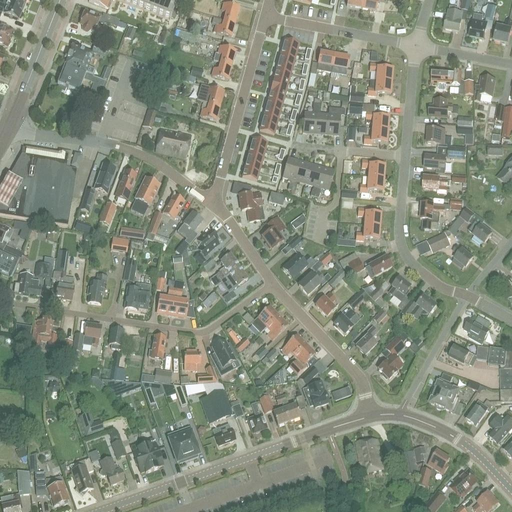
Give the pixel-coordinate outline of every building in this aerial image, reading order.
[(23,8),(2,0),(0,0),(0,5),(6,8),(3,14),(18,20),(23,8)] [(26,0),(2,0),(23,8),(26,0)] [(112,0),(121,0),(170,19),(177,0),(176,0),(89,0),(88,3),(109,11),(112,0)] [(361,10),(362,0),(347,0),(346,7),(361,10)] [(362,0),(361,10),(376,13),(378,1),(377,1),(377,0),(362,0)] [(468,12),(469,12),(471,0),(463,0),(461,10),(463,11),(468,12)] [(223,20),(234,24),(239,8),(223,4),(221,12),(225,14),(223,20)] [(496,8),(490,6),(487,19),(493,21),(496,8)] [(460,23),(461,21),(462,12),(457,11),(458,9),(450,7),(449,12),(448,12),(447,18),(444,30),(459,33),(461,23),(460,23)] [(200,9),(199,14),(215,19),(216,14),(200,9)] [(125,30),(126,26),(118,23),(119,20),(103,14),(101,18),(100,17),(94,14),(93,16),(85,12),(79,25),(83,26),(82,27),(82,30),(83,32),(84,33),(86,33),(88,32),(89,31),(90,29),(95,31),(98,23),(103,26),(104,23),(116,27),(125,30)] [(198,14),(187,14),(187,25),(198,25),(198,14)] [(486,30),(485,30),(486,24),(482,23),(483,17),(474,15),(472,21),(471,27),(469,38),(484,41),(486,30)] [(234,24),(223,20),(221,27),(217,26),(215,34),(230,39),(234,24)] [(505,30),(497,28),(494,42),(508,46),(511,31),(510,31),(511,24),(506,22),(505,30)] [(0,45),(7,48),(8,47),(10,46),(11,43),(10,42),(13,33),(0,27),(0,45)] [(128,28),(125,38),(131,40),(134,31),(128,28)] [(167,46),(170,36),(162,32),(161,34),(145,28),(142,36),(167,46)] [(169,43),(179,47),(181,39),(182,40),(185,33),(176,29),(173,37),(172,36),(169,43)] [(193,30),(190,39),(202,43),(205,33),(193,30)] [(282,49),(297,53),(299,45),(284,41),(282,49)] [(92,52),(111,60),(114,52),(95,45),(92,52)] [(72,47),(64,66),(85,74),(93,54),(72,47)] [(220,63),(231,67),(235,52),(220,47),(218,55),(215,54),(213,62),(220,63)] [(295,60),(297,53),(282,49),(280,56),(295,60)] [(331,73),(334,55),(320,53),(317,64),(318,64),(317,71),(323,72),(331,73)] [(334,55),(331,73),(339,75),(345,76),(347,69),(347,70),(349,58),(334,55)] [(293,68),(295,60),(280,56),(278,64),(293,68)] [(231,67),(220,63),(218,71),(213,69),(211,77),(227,82),(231,67)] [(358,77),(360,64),(354,63),(351,79),(361,80),(362,77),(358,77)] [(276,71),(291,75),(293,68),(278,64),(276,71)] [(376,81),(391,82),(392,69),(377,68),(378,65),(370,65),(369,72),(377,73),(376,81)] [(78,93),(83,80),(85,74),(64,66),(57,85),(59,86),(57,90),(64,93),(66,88),(78,93)] [(203,69),(193,67),(191,75),(201,77),(203,69)] [(289,83),(291,75),(276,71),(274,79),(289,83)] [(460,86),(461,73),(453,73),(452,75),(449,75),(449,73),(432,71),(431,81),(432,82),(432,84),(460,86)] [(313,87),(316,75),(310,74),(307,86),(313,87)] [(97,94),(100,87),(103,88),(105,81),(101,79),(95,77),(93,84),(90,91),(97,94)] [(159,77),(155,90),(160,91),(164,79),(159,77)] [(274,79),(272,86),(287,90),(289,83),(274,79)] [(475,101),(479,101),(480,95),(492,98),(495,81),(481,79),(480,87),(475,86),(476,95),(475,101)] [(346,97),(349,82),(337,80),(334,95),(346,97)] [(391,82),(376,81),(376,90),(368,90),(367,97),(375,97),(375,95),(390,96),(391,82)] [(474,96),(473,82),(464,82),(465,96),(474,96)] [(270,94),(285,98),(287,90),(272,86),(270,94)] [(349,103),(364,104),(364,95),(354,94),(355,87),(350,87),(349,103)] [(209,104),(220,107),(224,92),(208,88),(206,96),(210,98),(209,104)] [(174,100),(175,96),(164,93),(160,91),(155,90),(154,90),(152,97),(148,110),(158,113),(163,97),(174,100)] [(282,105),(285,98),(270,94),(268,101),(282,105)] [(347,109),(348,99),(330,95),(329,101),(342,102),(341,108),(347,109)] [(280,113),(282,105),(268,101),(265,109),(280,113)] [(220,107),(209,104),(207,111),(202,110),(200,118),(216,122),(220,107)] [(350,105),(349,115),(361,116),(362,106),(350,105)] [(429,117),(447,119),(448,112),(452,112),(453,107),(438,106),(437,107),(430,107),(429,117)] [(504,124),(506,108),(497,107),(494,122),(504,124)] [(511,109),(506,108),(502,139),(511,140),(511,138),(511,109)] [(263,116),(278,121),(280,113),(265,109),(263,116)] [(328,115),(326,136),(327,136),(327,135),(334,136),(334,137),(339,137),(340,116),(344,117),(345,110),(329,109),(328,115)] [(151,130),(156,113),(147,111),(142,128),(151,130)] [(314,134),(316,114),(304,113),(302,134),(307,135),(307,133),(314,134)] [(372,130),(387,131),(388,118),(374,116),(374,114),(366,113),(365,123),(373,124),(372,130)] [(316,114),(314,134),(322,135),(322,136),(326,136),(328,115),(316,114)] [(276,128),(278,121),(263,116),(261,124),(276,128)] [(457,127),(472,128),(472,119),(458,118),(457,127)] [(259,132),(274,136),(276,128),(261,124),(259,132)] [(472,129),(472,128),(457,127),(456,136),(465,136),(465,146),(473,146),(473,136),(473,129),(472,129)] [(443,145),(444,133),(439,133),(439,130),(428,129),(427,144),(443,145)] [(155,153),(185,160),(191,137),(160,130),(155,153)] [(387,131),(372,130),(372,138),(364,138),(363,145),(371,146),(372,143),(386,144),(387,131)] [(267,143),(252,139),(250,147),(265,151),(267,143)] [(248,155),(263,159),(265,151),(250,147),(248,155)] [(487,157),(503,157),(503,147),(488,147),(487,157)] [(61,154),(25,148),(24,155),(21,155),(0,192),(0,216),(67,227),(76,170),(65,169),(68,155),(61,154)] [(447,160),(465,161),(466,149),(448,148),(447,160)] [(261,167),(263,159),(248,155),(246,162),(261,167)] [(81,157),(75,156),(72,167),(78,168),(81,157)] [(445,171),(446,160),(440,159),(440,158),(426,157),(425,169),(445,171)] [(282,179),(288,180),(294,182),(299,163),(292,161),(292,160),(288,159),(282,179)] [(511,182),(511,161),(505,170),(497,179),(507,188),(511,182)] [(244,170),(259,174),(261,167),(246,162),(244,170)] [(368,178),(383,180),(384,166),(370,165),(370,162),(362,162),(361,169),(369,170),(368,178)] [(299,184),(305,185),(311,165),(307,164),(307,165),(299,163),(294,182),(299,184)] [(103,165),(94,190),(106,194),(115,170),(103,165)] [(311,165),(305,185),(313,187),(317,188),(322,169),(315,167),(316,166),(311,165)] [(329,171),(322,169),(317,188),(321,190),(329,192),(334,172),(329,170),(329,171)] [(242,178),(257,182),(259,174),(244,170),(242,178)] [(126,202),(135,177),(125,173),(116,198),(126,202)] [(452,184),(466,185),(466,178),(452,176),(452,184)] [(383,180),(368,178),(367,187),(360,186),(359,194),(367,194),(368,192),(382,193),(383,180)] [(424,178),(423,191),(438,192),(437,195),(446,196),(447,188),(447,181),(440,180),(440,179),(424,178)] [(145,180),(133,206),(146,212),(159,187),(145,180)] [(80,211),(88,213),(93,193),(86,191),(80,211)] [(340,198),(354,200),(355,193),(341,191),(340,198)] [(243,196),(239,196),(241,212),(247,211),(249,223),(260,222),(258,208),(262,207),(260,195),(250,196),(250,193),(243,194),(243,196)] [(270,197),(271,204),(282,207),(285,197),(271,193),(270,197)] [(162,215),(174,221),(184,203),(173,196),(162,215)] [(450,211),(461,212),(462,201),(451,200),(450,211)] [(117,207),(106,204),(99,223),(110,227),(117,207)] [(431,230),(438,231),(439,215),(444,216),(444,209),(433,208),(433,205),(421,204),(420,220),(423,221),(423,230),(431,231),(431,230)] [(464,222),(468,225),(475,215),(466,208),(448,231),(452,234),(456,237),(458,234),(456,233),(464,222)] [(364,226),(379,228),(380,215),(366,213),(366,211),(358,210),(357,217),(365,218),(364,226)] [(154,237),(162,216),(155,214),(147,235),(154,237)] [(193,233),(202,222),(192,214),(183,225),(188,229),(184,233),(189,237),(193,232),(193,233)] [(262,238),(266,245),(265,246),(269,250),(270,250),(271,251),(284,242),(278,234),(285,229),(277,218),(268,225),(268,226),(269,225),(273,230),(262,238)] [(484,244),(491,235),(480,226),(475,222),(468,232),(473,236),(484,244)] [(12,230),(21,231),(30,232),(32,226),(14,223),(12,230)] [(74,229),(81,231),(83,225),(76,223),(74,229)] [(379,228),(364,226),(363,235),(356,234),(355,242),(363,242),(364,240),(378,241),(379,228)] [(8,240),(12,232),(2,227),(2,228),(0,227),(0,251),(2,252),(6,244),(2,242),(4,238),(8,240)] [(131,230),(130,239),(143,241),(144,232),(131,230)] [(205,250),(194,258),(201,266),(205,262),(202,258),(203,257),(204,257),(218,246),(215,242),(217,240),(210,232),(198,242),(205,250)] [(432,255),(450,246),(444,234),(426,242),(432,255)] [(292,251),(301,243),(296,237),(287,245),(292,251)] [(112,240),(111,251),(127,253),(128,242),(112,240)] [(457,255),(454,260),(452,263),(462,270),(464,267),(465,268),(473,258),(462,250),(461,250),(456,247),(453,252),(457,255)] [(0,272),(10,277),(18,259),(0,251),(0,272)] [(73,280),(65,278),(69,253),(58,251),(55,273),(60,273),(58,285),(57,285),(55,299),(71,301),(73,287),(72,287),(73,280)] [(33,264),(37,258),(30,254),(26,260),(33,264)] [(323,267),(332,260),(327,254),(318,262),(323,267)] [(219,281),(238,268),(230,255),(220,262),(224,269),(219,272),(220,274),(210,281),(213,285),(204,292),(207,295),(215,289),(214,288),(218,285),(221,283),(219,281)] [(297,255),(282,269),(292,280),(307,267),(310,270),(322,258),(319,255),(317,258),(315,257),(311,261),(308,257),(302,261),(297,255)] [(368,267),(365,269),(371,280),(392,268),(386,257),(368,267)] [(51,270),(53,260),(44,258),(43,266),(36,265),(34,275),(35,277),(44,279),(44,288),(50,289),(53,271),(51,270)] [(353,276),(364,270),(358,259),(347,264),(353,276)] [(133,283),(137,263),(126,262),(122,281),(133,283)] [(247,280),(238,268),(219,281),(221,283),(218,285),(221,283),(223,287),(228,283),(224,278),(229,275),(233,281),(237,287),(247,280)] [(333,289),(345,276),(341,271),(328,284),(333,289)] [(158,272),(155,291),(163,292),(164,281),(165,273),(158,272)] [(311,275),(298,287),(307,297),(320,285),(321,287),(326,283),(323,279),(318,274),(313,278),(311,275)] [(13,293),(36,296),(39,282),(32,281),(32,277),(19,275),(18,284),(15,284),(13,293)] [(88,296),(87,304),(100,306),(103,285),(105,285),(107,277),(97,276),(95,284),(90,283),(89,289),(87,288),(86,295),(88,296)] [(405,297),(403,296),(410,287),(398,278),(391,287),(393,288),(389,294),(401,303),(405,297)] [(136,311),(137,304),(147,306),(150,287),(135,284),(135,290),(127,288),(123,309),(136,311)] [(175,288),(170,317),(185,319),(186,313),(188,302),(180,301),(183,286),(175,284),(175,285),(175,288)] [(175,288),(175,285),(174,290),(171,289),(170,295),(167,295),(167,299),(159,297),(157,309),(158,309),(157,314),(170,317),(175,288)] [(376,288),(368,297),(374,303),(383,295),(376,288)] [(353,311),(367,297),(361,291),(347,305),(353,311)] [(202,294),(198,298),(202,302),(206,297),(202,294)] [(315,306),(326,317),(334,309),(330,305),(335,300),(330,294),(324,299),(324,298),(315,306)] [(401,314),(407,319),(409,321),(412,317),(417,320),(419,317),(422,319),(426,319),(428,316),(435,307),(422,297),(415,306),(416,306),(413,310),(407,306),(401,314)] [(202,304),(207,310),(212,305),(207,299),(202,304)] [(266,329),(278,317),(269,307),(251,325),(260,335),(266,329)] [(381,311),(377,315),(373,320),(378,325),(380,322),(383,325),(389,319),(381,311)] [(344,335),(352,328),(348,323),(353,318),(348,314),(343,318),(342,317),(334,325),(344,335)] [(288,326),(278,317),(266,329),(270,333),(267,336),(272,341),(288,326)] [(36,349),(38,341),(48,342),(47,347),(55,348),(57,336),(50,335),(52,321),(42,319),(42,322),(37,321),(37,322),(34,321),(33,329),(31,348),(36,349)] [(483,329),(483,328),(470,321),(464,332),(470,335),(468,340),(481,347),(489,332),(483,329)] [(92,345),(97,346),(98,339),(99,339),(100,328),(86,326),(84,337),(74,335),(72,352),(81,353),(82,346),(91,347),(92,345)] [(360,342),(355,347),(364,356),(376,345),(370,339),(377,333),(372,328),(360,340),(359,341),(360,342)] [(120,351),(123,332),(110,330),(108,345),(111,345),(111,348),(110,348),(110,350),(120,351)] [(408,338),(403,334),(398,339),(402,344),(408,338)] [(148,358),(164,361),(165,354),(163,354),(165,338),(154,336),(151,352),(149,351),(148,358)] [(294,357),(306,345),(297,336),(281,351),(287,356),(290,353),(294,357)] [(239,354),(249,344),(244,339),(235,349),(239,354)] [(424,345),(418,339),(414,344),(419,349),(424,345)] [(71,354),(72,342),(62,340),(60,353),(71,354)] [(225,343),(212,349),(219,363),(214,366),(220,378),(231,373),(227,366),(235,362),(225,343)] [(315,355),(306,345),(294,357),(303,366),(315,355)] [(474,356),(455,347),(452,352),(450,352),(449,355),(450,357),(449,358),(468,368),(474,356)] [(257,363),(267,353),(263,348),(252,358),(257,363)] [(488,362),(490,349),(478,348),(476,360),(488,362)] [(490,349),(488,362),(488,366),(504,368),(505,368),(507,352),(490,349)] [(270,363),(278,356),(273,351),(260,362),(264,366),(268,361),(270,363)] [(197,365),(200,365),(200,354),(190,354),(190,352),(186,352),(186,354),(184,354),(184,365),(190,365),(190,371),(197,371),(197,365)] [(117,380),(120,355),(113,354),(110,379),(117,380)] [(386,362),(378,370),(383,375),(382,376),(386,381),(387,379),(388,381),(396,373),(392,368),(397,363),(392,358),(387,363),(386,362)] [(304,370),(295,361),(288,368),(296,377),(304,370)] [(323,366),(327,372),(334,366),(330,361),(323,366)] [(217,383),(212,368),(205,369),(207,376),(196,376),(197,385),(217,383)] [(313,368),(301,379),(306,385),(318,374),(313,368)] [(153,383),(170,385),(171,372),(155,370),(153,383)] [(511,370),(504,370),(499,371),(500,392),(511,391),(511,370)] [(269,386),(284,384),(282,371),(280,371),(266,384),(269,386)] [(450,384),(439,380),(435,389),(433,390),(430,395),(432,398),(429,404),(435,407),(436,410),(442,412),(444,410),(454,414),(460,400),(456,399),(459,392),(449,387),(450,384)] [(115,398),(122,395),(112,382),(101,382),(115,398)] [(221,383),(185,387),(189,403),(196,424),(207,420),(209,425),(231,416),(222,392),(224,392),(221,383)] [(486,393),(493,396),(497,387),(489,384),(486,393)] [(148,385),(143,388),(148,402),(154,400),(148,385)] [(339,392),(342,400),(352,396),(349,388),(339,392)] [(187,403),(182,389),(176,391),(181,405),(187,403)] [(314,409),(328,404),(324,394),(322,389),(309,393),(311,398),(310,399),(314,409)] [(511,391),(500,392),(500,404),(511,403),(511,391)] [(284,410),(288,423),(299,418),(295,406),(289,408),(287,402),(286,402),(284,396),(279,398),(282,404),(284,410)] [(305,408),(301,396),(295,399),(299,410),(305,408)] [(259,400),(264,415),(273,412),(268,397),(259,400)] [(239,400),(241,409),(249,407),(247,399),(239,400)] [(483,405),(492,410),(495,405),(485,400),(483,405)] [(243,416),(238,401),(229,404),(231,408),(235,419),(243,416)] [(478,402),(465,420),(466,421),(467,423),(468,424),(469,424),(471,424),(476,427),(488,409),(478,402)] [(248,421),(253,434),(255,433),(256,434),(259,433),(259,432),(266,429),(256,404),(251,406),(255,418),(248,421)] [(288,423),(284,410),(272,414),(277,427),(288,423)] [(85,439),(104,432),(100,421),(93,424),(90,414),(79,417),(85,439)] [(488,438),(489,439),(489,440),(490,441),(491,442),(493,442),(497,446),(511,429),(511,425),(509,423),(511,420),(511,416),(509,414),(503,421),(499,418),(490,428),(493,432),(488,438)] [(228,426),(213,432),(219,447),(229,443),(231,444),(233,442),(235,441),(231,430),(230,430),(228,426)] [(189,428),(178,432),(189,461),(197,458),(196,456),(199,455),(189,428)] [(111,445),(116,460),(126,457),(116,431),(109,433),(112,444),(111,445)] [(178,432),(167,436),(177,463),(179,463),(180,464),(189,461),(178,432)] [(142,443),(152,472),(159,470),(158,468),(163,466),(153,439),(142,443)] [(377,440),(355,443),(362,475),(385,471),(383,460),(381,460),(377,440)] [(511,442),(503,451),(507,455),(507,457),(509,459),(511,459),(511,442)] [(152,472),(142,443),(131,447),(140,474),(145,472),(145,474),(152,472)] [(23,448),(15,451),(19,460),(24,464),(27,463),(27,456),(23,448)] [(98,454),(101,461),(108,459),(105,451),(98,454)] [(449,467),(447,465),(450,459),(437,451),(431,461),(432,461),(429,466),(435,469),(444,475),(449,467)] [(88,460),(76,465),(80,474),(72,477),(77,490),(75,492),(82,498),(87,492),(93,490),(87,474),(93,472),(88,460)] [(116,465),(103,470),(105,477),(106,477),(110,487),(124,482),(120,471),(118,472),(116,465)] [(417,474),(415,465),(399,468),(400,477),(417,474)] [(427,488),(431,472),(421,469),(417,485),(427,488)] [(0,482),(9,481),(8,474),(5,475),(4,474),(1,474),(1,472),(0,472),(0,482)] [(459,488),(465,494),(477,482),(468,472),(461,479),(460,478),(454,483),(455,484),(451,488),(454,492),(459,488)] [(30,496),(28,473),(16,473),(18,496),(30,496)] [(53,508),(63,505),(64,506),(68,505),(67,503),(69,503),(60,478),(51,481),(50,481),(45,481),(44,474),(35,475),(36,497),(45,497),(48,501),(50,501),(53,508)] [(292,487),(302,484),(300,478),(290,481),(292,487)] [(424,511),(436,511),(446,500),(437,492),(422,510),(424,511)] [(473,510),(475,511),(481,511),(484,510),(485,511),(490,511),(498,505),(488,494),(478,503),(479,504),(473,510)] [(18,511),(18,509),(21,509),(19,497),(12,498),(12,496),(0,499),(2,507),(2,511),(18,511)]
